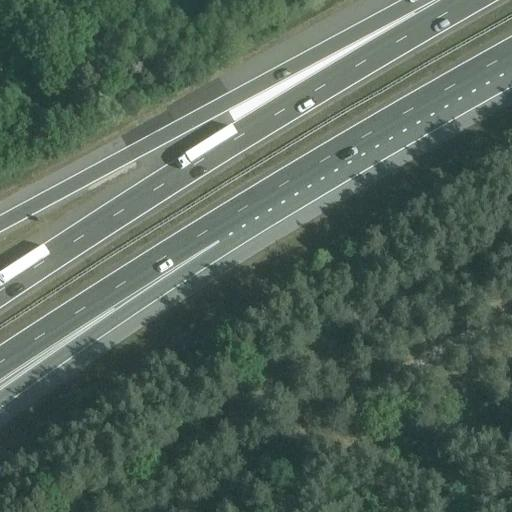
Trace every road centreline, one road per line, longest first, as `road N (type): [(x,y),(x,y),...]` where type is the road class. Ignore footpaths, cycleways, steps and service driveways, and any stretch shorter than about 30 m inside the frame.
road 1 (motorway): [(444,0),(0,289)]
road 2 (motorway): [(436,0),(0,219)]
road 3 (track): [(210,511),(279,446),(511,316)]
road 4 (motorway): [(214,240),(511,64)]
road 5 (motorway): [(0,400),(214,240)]
road 6 (motorway): [(0,365),(214,240)]
